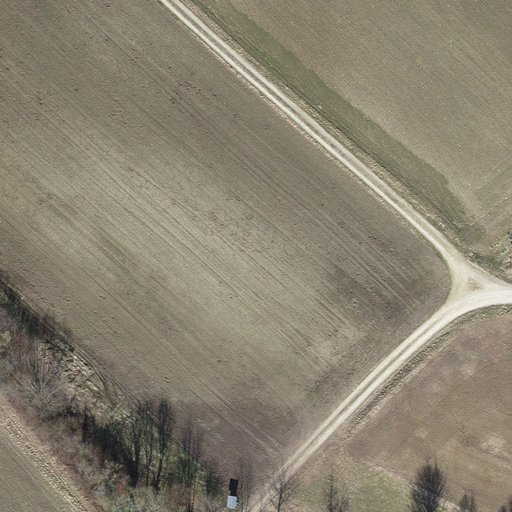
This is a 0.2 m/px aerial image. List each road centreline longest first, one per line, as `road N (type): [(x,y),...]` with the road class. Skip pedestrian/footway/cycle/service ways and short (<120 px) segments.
road 1 (track): [(145,0),(346,179),(506,293)]
road 2 (track): [(511,294),(449,312),(248,511)]
